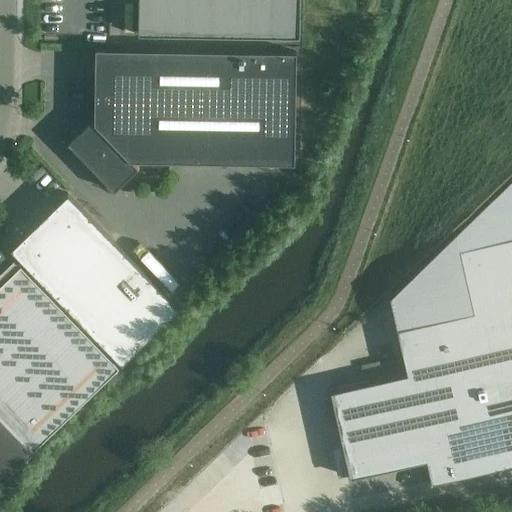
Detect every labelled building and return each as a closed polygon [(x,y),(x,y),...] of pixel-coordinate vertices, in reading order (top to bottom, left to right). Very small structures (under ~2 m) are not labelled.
[(135,0),(135,33),(299,36),(299,0),(135,0)] [(295,52),(94,48),(93,122),(91,119),(66,143),(113,191),(137,167),(130,160),(293,163),(295,52)] [(177,309),(178,308),(67,193),(9,248),(121,363),(177,309)] [(511,235),(457,248),(472,311),(395,328),(405,373),(329,391),(349,478),(426,460),(431,482),(511,463),(511,235)] [(0,415),(32,449),(117,366),(20,264),(0,282),(0,415)] [(0,479),(32,449),(0,416),(0,479)]
